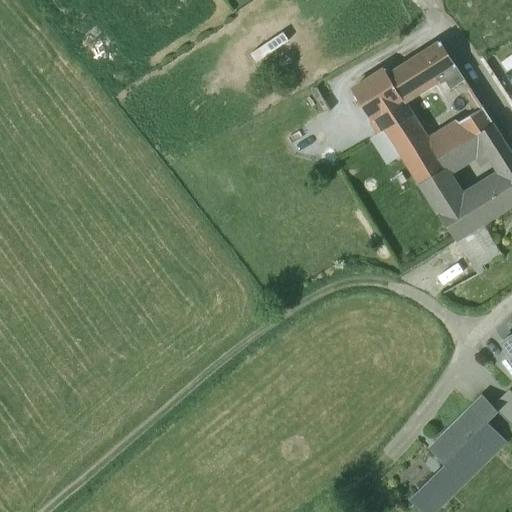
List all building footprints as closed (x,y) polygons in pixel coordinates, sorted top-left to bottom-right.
[(440,43),(388,76),(402,100),(441,76),(450,90),(454,88),(464,81),(452,62),(454,61),(445,47),(443,48),(440,43)] [(384,70),(351,91),(370,121),(402,100),(388,76),(384,70)] [(316,89),(270,115),(284,138),(329,113),(316,89)] [(402,100),(370,121),(378,134),(384,130),(411,113),(402,100)] [(428,143),(427,143),(437,161),(493,125),(482,109),(428,143)] [(411,113),(384,130),(402,158),(403,158),(419,185),(443,170),(437,161),(427,143),(428,143),(411,113)] [(511,155),(493,125),(437,161),(443,170),(419,185),(456,241),(482,224),(493,218),(475,190),(463,198),(453,183),(460,178),(454,168),(473,156),(476,154),(478,158),(481,163),(484,163),(491,159),(500,174),(511,167),(511,155)] [(511,167),(500,174),(475,190),(493,218),(511,205),(511,167)] [(482,224),(456,241),(475,271),(501,256),(482,224)] [(511,334),(502,342),(510,352),(506,356),(511,363),(511,334)] [(495,366),(511,382),(511,363),(506,356),(495,366)] [(511,394),(509,392),(493,408),(498,414),(511,427),(511,394)] [(500,435),(489,423),(498,414),(493,408),(480,396),(427,448),(445,466),(410,500),(421,511),(438,511),(509,443),(500,435)]
